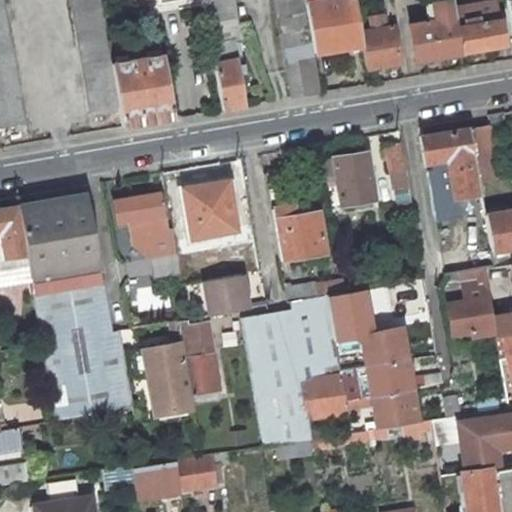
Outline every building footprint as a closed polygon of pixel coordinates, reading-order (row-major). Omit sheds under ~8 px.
[(0,0),(0,127),(24,123),(2,0),(0,0)] [(70,0),(90,112),(118,107),(110,63),(99,0),(70,0)] [(202,0),(208,32),(237,27),(232,0),(202,0)] [(273,0),(290,97),(320,92),(313,53),(305,3),(304,0),(273,0)] [(361,33),(354,0),(325,0),(305,3),(313,53),(361,45),(363,45),(361,33)] [(415,60),(460,52),(456,27),(451,0),(447,0),(432,3),(435,20),(413,24),(409,25),(415,60)] [(412,18),(413,24),(435,20),(432,3),(447,0),(427,0),(430,15),(412,18)] [(457,27),(465,26),(464,20),(462,10),(455,11),(457,27)] [(361,33),(363,45),(361,45),(365,68),(400,62),(394,26),(384,28),(381,14),(368,16),(371,31),(361,33)] [(460,52),(505,44),(501,19),(479,23),(478,17),(464,20),(465,26),(457,27),(456,27),(460,52)] [(237,27),(208,32),(221,110),(243,106),(233,41),(239,40),(237,27)] [(173,119),(162,55),(110,63),(118,107),(121,128),(173,119)] [(469,128),(473,154),(493,151),(488,125),(469,128)] [(452,197),(480,192),(473,154),(469,128),(419,137),(424,163),(447,159),(449,170),(447,170),(452,197)] [(399,142),(384,146),(393,191),(395,190),(408,188),(399,142)] [(374,200),(366,151),(331,156),(332,158),(322,159),(327,187),(337,186),(340,206),(374,200)] [(281,172),(263,174),(278,260),(324,252),(316,207),(310,208),(311,213),(294,216),(292,205),(286,206),(281,172)] [(212,231),(235,227),(227,180),(182,188),(190,238),(212,234),(212,231)] [(408,188),(395,190),(399,206),(411,203),(408,188)] [(110,333),(85,194),(17,206),(28,278),(31,295),(33,294),(56,418),(131,405),(118,331),(110,333)] [(158,194),(113,201),(117,224),(128,222),(129,228),(130,237),(155,232),(153,218),(162,216),(158,194)] [(309,202),(292,205),(294,216),(311,213),(310,208),(309,202)] [(0,282),(28,278),(17,206),(0,209),(0,282)] [(511,209),(484,215),(491,251),(497,250),(511,248),(511,209)] [(153,218),(155,232),(165,231),(162,216),(153,218)] [(402,239),(417,237),(414,223),(399,225),(402,239)] [(500,266),(497,250),(491,251),(491,252),(493,266),(494,267),(500,266)] [(186,252),(176,254),(179,273),(190,271),(186,252)] [(482,268),(493,266),(491,252),(461,258),(463,272),(482,268)] [(179,274),(179,273),(176,254),(176,253),(149,257),(154,278),(179,274)] [(489,297),(482,268),(463,272),(459,273),(461,286),(464,286),(478,283),(480,299),(466,301),(447,304),(451,334),(486,328),(493,327),(492,318),(489,297)] [(246,308),(240,274),(203,281),(209,315),(246,308)] [(344,291),(342,280),(315,285),(317,296),(325,295),(344,291)] [(314,281),(284,287),(286,302),(289,301),(317,296),(315,285),(314,281)] [(480,299),(478,283),(464,286),(466,301),(480,299)] [(330,328),(338,369),(355,367),(350,336),(341,337),(339,328),(358,324),(352,290),(344,291),(325,295),(330,328)] [(317,296),(289,301),(290,309),(242,317),(263,446),(292,441),(309,439),(325,436),(323,426),(308,428),(307,418),(347,412),(345,400),(338,369),(330,328),(325,295),(317,296)] [(511,315),(492,318),(493,327),(494,336),(511,333),(511,315)] [(206,322),(205,316),(184,320),(185,325),(206,322)] [(217,389),(206,322),(185,325),(184,320),(177,321),(180,341),(189,393),(194,393),(217,389)] [(366,365),(403,359),(398,326),(360,334),(366,365)] [(493,327),(486,328),(488,342),(495,341),(494,336),(493,327)] [(511,333),(494,336),(495,341),(498,359),(508,358),(511,357),(511,333)] [(355,367),(366,365),(360,334),(350,336),(355,367)] [(153,415),(191,408),(191,405),(189,393),(180,341),(141,349),(153,415)] [(345,400),(359,397),(355,375),(367,373),(370,395),(408,388),(408,387),(403,359),(366,365),(355,367),(338,369),(345,400)] [(441,373),(422,375),(424,385),(442,382),(441,373)] [(360,410),(359,407),(372,405),(376,428),(413,422),(409,392),(424,390),(423,385),(408,387),(408,388),(370,395),(359,397),(345,400),(347,412),(360,410)] [(217,389),(194,393),(196,404),(219,399),(217,389)] [(455,416),(458,415),(457,409),(454,396),(444,397),(448,417),(455,416)] [(458,415),(476,412),(475,406),(457,409),(458,415)] [(492,468),(498,465),(495,447),(511,444),(511,407),(476,412),(458,415),(455,416),(464,472),(492,468)] [(377,438),(431,430),(429,420),(413,422),(376,428),(367,429),(368,440),(369,443),(377,442),(377,438)] [(5,429),(0,430),(0,452),(20,449),(17,427),(5,429)] [(339,434),(341,445),(368,440),(367,429),(339,434)] [(248,443),(246,431),(230,433),(232,445),(248,443)] [(341,445),(339,434),(325,436),(309,439),(311,450),(311,451),(341,446),(341,445)] [(292,441),(294,453),(311,450),(309,439),(292,441)] [(227,451),(218,453),(220,462),(229,460),(227,451)] [(176,461),(180,491),(215,485),(212,463),(220,462),(218,453),(212,453),(212,455),(176,461)] [(179,491),(173,460),(130,467),(133,485),(135,498),(179,491)] [(223,484),(220,462),(212,463),(215,485),(223,484)] [(0,485),(25,482),(23,464),(0,467),(0,485)] [(130,466),(103,470),(106,490),(133,485),(130,467),(130,466)] [(511,511),(511,467),(492,470),(492,468),(464,472),(460,473),(465,511),(511,511)] [(92,511),(90,497),(77,498),(74,479),(46,483),(49,503),(33,505),(33,511),(92,511)]
